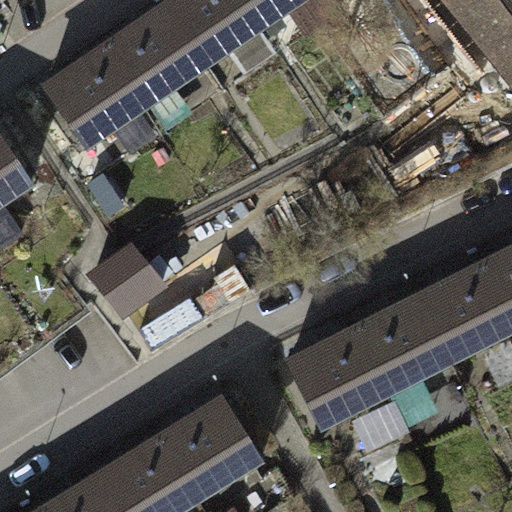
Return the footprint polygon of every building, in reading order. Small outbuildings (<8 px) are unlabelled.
[(210,69),(268,29),(247,0),(183,0),(169,10),(210,69)] [(247,0),(268,29),(310,0),(247,0)] [(511,0),(448,0),(511,80),(511,0)] [(151,108),(210,69),(169,10),(111,50),(151,108)] [(91,149),(151,108),(111,50),(50,90),(91,149)] [(0,142),(0,210),(32,189),(0,142)] [(338,356),(299,376),(335,448),(511,360),(511,269),(477,287),(401,325),(338,356)] [(225,511),(294,471),(251,398),(219,418),(158,454),(97,490),(59,511),(225,511)]
